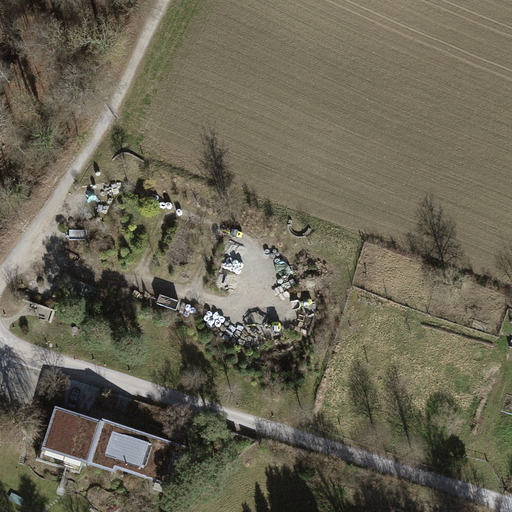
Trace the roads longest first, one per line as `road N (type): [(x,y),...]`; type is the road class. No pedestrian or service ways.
road 1 (track): [(496,500),(0,346)]
road 2 (track): [(0,283),(169,0)]
